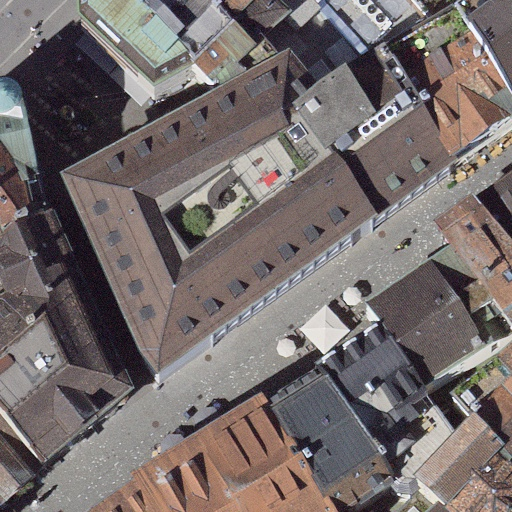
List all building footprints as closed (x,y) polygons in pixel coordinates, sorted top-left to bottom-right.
[(225,42),(188,0),(84,0),(73,11),(73,25),(74,42),(155,114),(187,92),(206,103),(243,70),(225,42)] [(188,0),(225,42),(227,45),(278,0),(188,0)] [(511,0),(474,0),(434,28),(504,129),(511,124),(511,0)] [(395,113),(437,184),(471,157),(504,129),(434,28),(370,70),(395,113)] [(249,90),(58,198),(145,395),(437,184),(395,113),(357,139),(327,90),(271,129),(249,90)] [(0,259),(28,234),(4,197),(26,195),(12,132),(8,111),(0,102),(0,259)] [(511,194),(481,217),(511,261),(511,194)] [(462,231),(443,244),(456,262),(506,331),(511,328),(511,261),(481,217),(462,231)] [(0,447),(31,488),(113,421),(28,234),(0,259),(0,447)] [(412,292),(367,322),(383,344),(432,418),(451,406),(511,364),(511,339),(506,331),(456,262),(412,292)] [(350,365),(317,385),(392,491),(399,501),(412,503),(417,496),(460,456),(432,418),(383,344),(350,365)] [(511,364),(451,406),(474,435),(474,439),(511,482),(511,364)] [(360,511),(392,491),(317,385),(292,402),(267,418),(324,511),(360,511)] [(324,511),(267,418),(139,497),(147,511),(324,511)] [(511,511),(511,482),(474,439),(460,456),(417,496),(433,511),(511,511)] [(0,511),(2,511),(31,488),(0,447),(0,511)] [(433,511),(417,496),(412,503),(405,511),(404,511),(433,511)] [(118,511),(147,511),(139,497),(118,511)]
